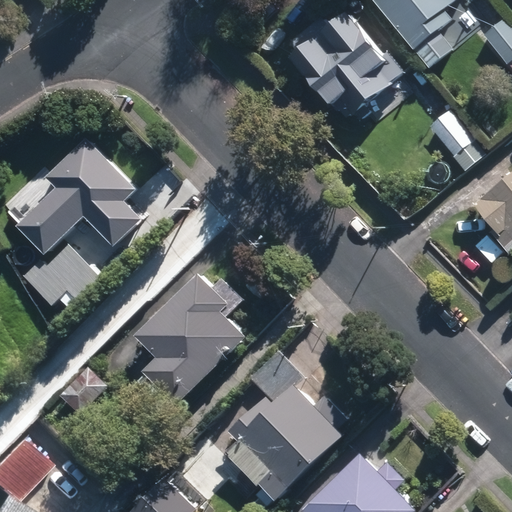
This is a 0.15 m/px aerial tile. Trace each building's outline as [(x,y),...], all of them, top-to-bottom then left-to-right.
[(381,0),(436,68),(460,49),(446,32),(460,21),(450,9),(460,0),(381,0)] [(358,11),(301,56),(346,112),(349,109),(355,117),(361,112),(362,113),(416,71),(396,45),(389,50),(358,11)] [(511,20),(509,17),(488,33),(511,62),(511,20)] [(463,115),(454,104),(439,117),(468,151),(498,126),(479,102),(463,115)] [(94,137),(54,177),(64,187),(24,225),(52,253),(90,215),(122,246),(150,219),(131,199),(143,187),(94,137)] [(511,177),(482,201),(502,226),(497,230),(511,248),(511,177)] [(96,266),(74,245),(53,266),(46,258),(28,275),(58,305),(65,299),(77,311),(111,277),(98,264),(96,266)] [(206,272),(145,334),(166,356),(153,369),(155,371),(141,385),(156,400),(169,387),(186,404),(254,334),(234,315),(249,299),(228,278),(220,286),(206,272)] [(233,453),(267,487),(262,492),(275,506),(350,433),(303,384),(312,376),(287,350),(257,379),(272,394),(249,417),(239,426),(250,436),(233,453)] [(95,366),(67,395),(86,413),(114,384),(95,366)] [(0,462),(0,488),(6,495),(0,503),(0,511),(36,511),(19,501),(52,467),(23,439),(0,462)] [(419,511),(424,507),(405,488),(414,479),(392,458),(383,467),(366,451),(309,509),(311,511),(419,511)] [(134,511),(199,511),(208,503),(173,470),(134,511)]
